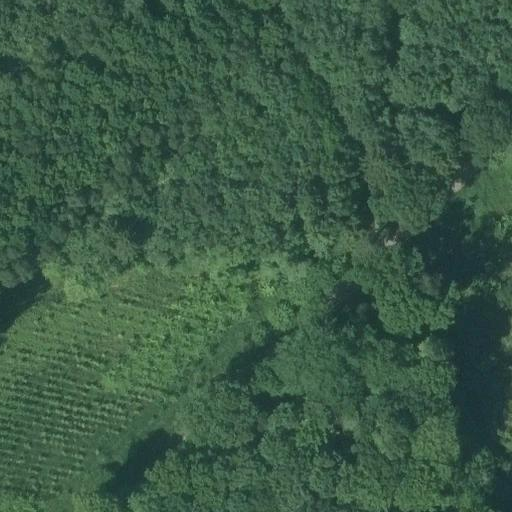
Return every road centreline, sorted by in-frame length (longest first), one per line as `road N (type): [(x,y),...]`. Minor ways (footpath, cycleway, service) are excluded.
road 1 (residential): [(124,511),(511,139)]
road 2 (track): [(255,0),(410,232)]
